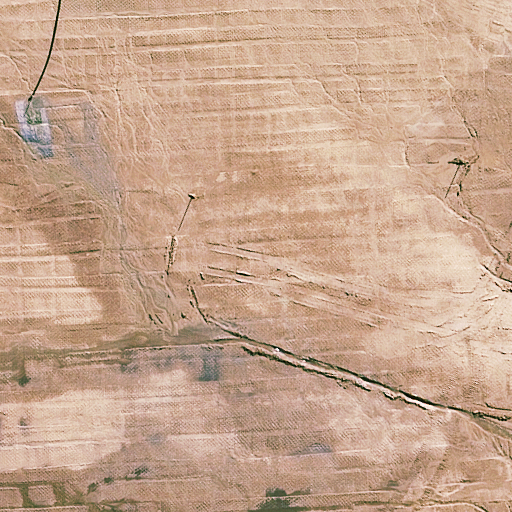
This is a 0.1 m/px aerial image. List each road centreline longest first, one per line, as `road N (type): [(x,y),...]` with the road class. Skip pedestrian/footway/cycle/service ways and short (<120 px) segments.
road 1 (motorway): [(511,68),(0,145)]
road 2 (motorway): [(0,25),(166,0)]
